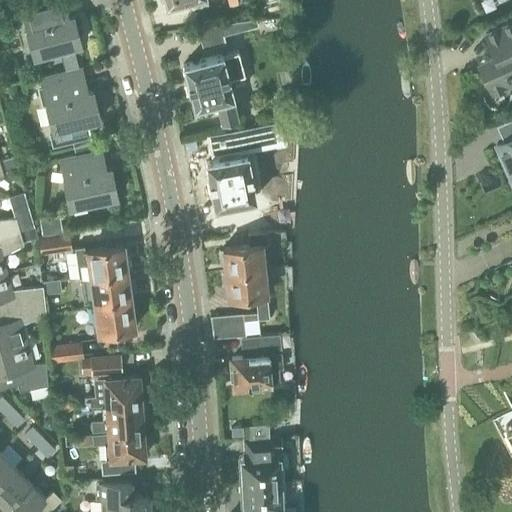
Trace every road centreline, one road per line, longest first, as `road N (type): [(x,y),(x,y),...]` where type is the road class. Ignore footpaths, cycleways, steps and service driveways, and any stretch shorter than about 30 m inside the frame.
road 1 (unclassified): [(121,0),(186,280),(199,511)]
road 2 (unclassified): [(458,511),(424,0)]
